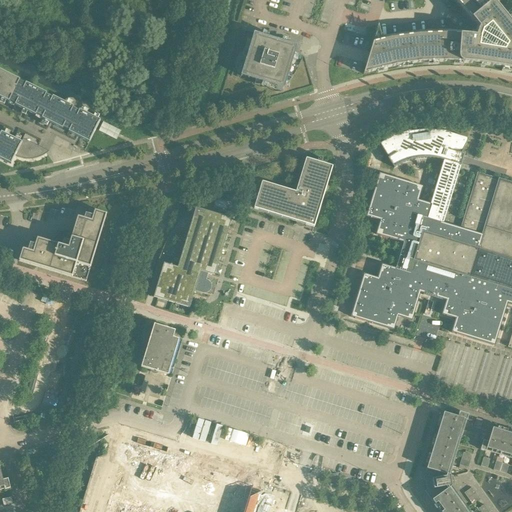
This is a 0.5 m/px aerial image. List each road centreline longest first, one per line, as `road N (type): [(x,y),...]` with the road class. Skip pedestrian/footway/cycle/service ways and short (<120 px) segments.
road 1 (tertiary): [(18,195),(116,181),(259,144),(422,89)]
road 2 (tertiary): [(422,89),(18,195)]
road 3 (residential): [(8,444),(122,421),(176,434)]
